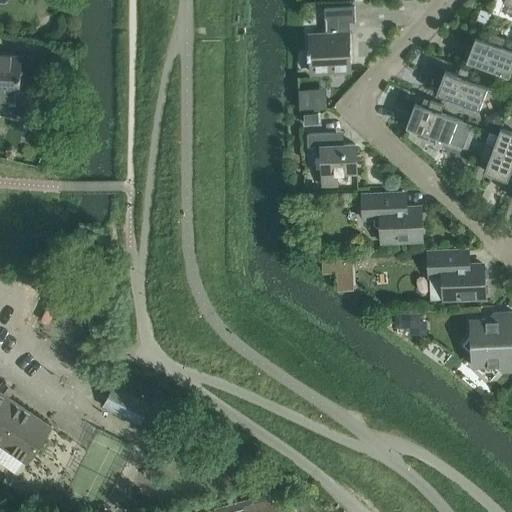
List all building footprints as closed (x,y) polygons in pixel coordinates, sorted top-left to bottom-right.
[(310,51),(308,51),(308,58),(310,58),(311,72),(351,71),(350,35),(346,35),(345,23),(356,22),(355,7),(325,9),(326,36),(309,36),(310,51)] [(505,40),(491,35),(488,43),(476,38),(467,61),(479,66),(478,68),(489,72),(490,70),(509,77),(511,70),(511,51),(502,48),(505,40)] [(0,55),(0,100),(7,101),(6,111),(13,118),(22,118),(27,113),(27,112),(32,112),(34,77),(21,76),(22,57),(0,55)] [(474,73),(461,67),(458,75),(446,71),(437,94),(449,99),(448,101),(459,105),(460,103),(479,110),(488,87),(471,80),(474,73)] [(444,105),(431,100),(428,108),(415,103),(407,127),(419,132),(418,134),(429,138),(430,136),(449,143),(458,120),(441,113),(444,105)] [(318,115),(304,115),(304,125),(318,124),(318,115)] [(486,143),(481,156),(489,159),(485,171),(508,180),(511,169),(511,133),(501,129),(494,146),(486,143)] [(334,133),(308,135),(308,147),(321,147),(323,186),(337,186),(337,174),(357,173),(356,145),(335,146),(334,133)] [(400,194),(362,196),(363,217),(374,217),(374,225),(377,228),(381,228),(382,242),(423,240),(421,207),(404,208),(400,205),(400,194)] [(462,251),(428,253),(429,274),(431,300),(444,299),(485,298),(484,265),(466,265),(463,263),(462,251)] [(351,259),(321,260),(322,272),(335,272),(352,271),(351,259)] [(420,312),(395,312),(395,326),(410,326),(420,326),(420,320),(420,312)] [(475,332),(463,345),(476,356),(472,360),(472,366),(495,365),(502,371),(511,370),(511,354),(511,355),(511,354),(511,331),(511,330),(511,329),(511,312),(494,313),(489,319),(470,320),(471,328),(475,332)] [(151,404),(115,385),(104,407),(140,425),(151,404)] [(0,443),(28,462),(52,426),(0,391),(0,443)] [(153,407),(143,427),(155,432),(164,413),(153,407)] [(245,511),(294,511),(292,504),(273,509),(271,500),(244,507),(245,511)]
